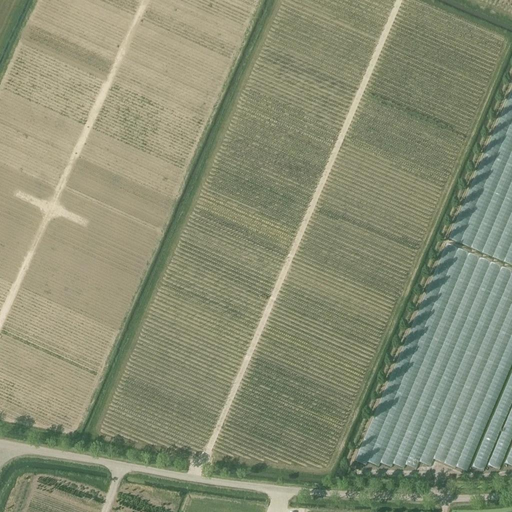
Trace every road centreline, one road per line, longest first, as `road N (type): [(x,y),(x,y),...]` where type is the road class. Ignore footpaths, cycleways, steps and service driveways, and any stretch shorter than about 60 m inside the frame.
road 1 (track): [(199,478),(398,0)]
road 2 (unclassified): [(511,494),(284,489),(0,442)]
road 3 (track): [(0,318),(144,0)]
